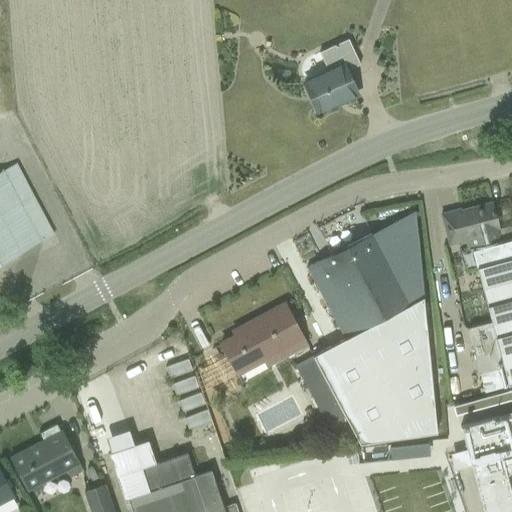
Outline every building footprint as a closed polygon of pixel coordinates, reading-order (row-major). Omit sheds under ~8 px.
[(342,101),(356,95),(345,72),(358,66),(347,40),(318,53),(326,71),(302,81),(316,111),(342,100),(342,101)] [(0,262),(52,235),(14,164),(0,171),(0,262)] [(459,211),(441,215),(447,238),(461,235),(462,239),(465,239),(468,248),(500,240),(490,203),(459,211)] [(311,355),(358,438),(436,430),(414,210),(305,267),(344,336),(311,355)] [(511,248),(510,242),(471,253),(490,322),(467,328),(479,375),(501,369),(511,366),(511,248)] [(219,345),(236,377),(262,363),(265,369),(306,347),(283,305),(238,328),(240,334),(219,345)] [(511,411),(488,418),(457,427),(468,466),(480,511),(511,511),(511,502),(504,475),(511,472),(511,411)] [(8,458),(17,475),(25,492),(66,472),(69,477),(81,470),(60,430),(59,431),(55,424),(38,433),(41,440),(8,458)] [(146,440),(107,454),(122,500),(126,499),(130,511),(223,511),(209,470),(193,476),(185,453),(154,463),(146,440)] [(451,511),(439,471),(429,474),(419,442),(360,459),(370,493),(374,492),(380,511),(451,511)] [(358,511),(345,464),(246,492),(251,511),(358,511)] [(0,504),(13,497),(5,481),(0,471),(0,504)] [(82,491),(88,511),(111,511),(101,485),(82,491)]
